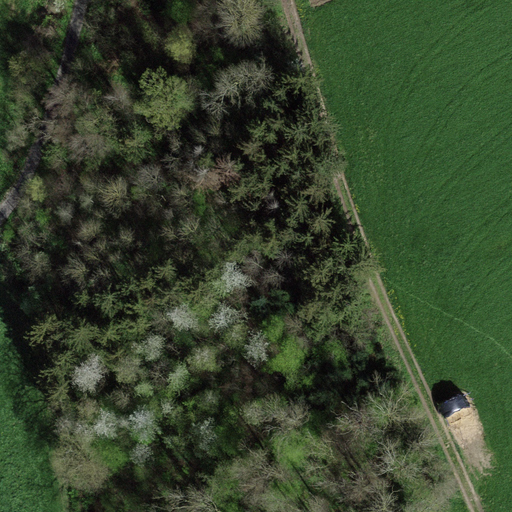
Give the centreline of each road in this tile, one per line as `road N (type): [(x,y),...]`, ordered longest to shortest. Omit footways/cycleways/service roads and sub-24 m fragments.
road 1 (track): [(286,0),(365,272),(475,511)]
road 2 (track): [(82,0),(14,195),(0,213)]
